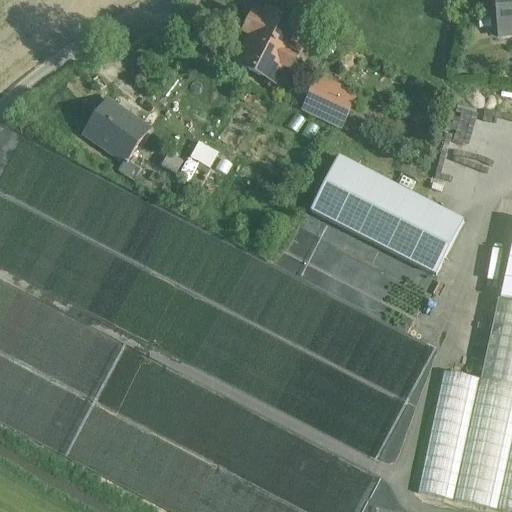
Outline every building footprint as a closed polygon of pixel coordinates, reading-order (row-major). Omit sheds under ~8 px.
[(511,0),(494,0),(498,39),(511,37),(511,0)] [(271,17),(279,21),(282,15),(268,8),(265,14),(263,19),(268,22),(271,17)] [(279,21),(271,17),(268,22),(263,19),(253,15),(245,31),(252,35),(290,53),(298,36),(277,26),(279,21)] [(290,53),(252,35),(240,60),(278,78),(290,53)] [(349,98),(318,83),(305,111),(335,126),(349,98)] [(107,101),(84,134),(123,161),(125,163),(127,161),(148,130),(107,101)] [(197,144),(190,160),(210,170),(218,154),(197,144)] [(182,164),(156,150),(150,162),(176,176),(182,164)] [(464,223),(338,159),(310,213),(436,277),(464,223)] [(180,180),(201,190),(210,170),(190,160),(180,180)] [(140,170),(127,161),(125,163),(123,161),(117,169),(133,181),(140,170)] [(511,304),(498,301),(481,381),(511,388),(511,304)] [(511,388),(481,381),(444,373),(418,496),(489,511),(506,511),(511,484),(511,388)]
